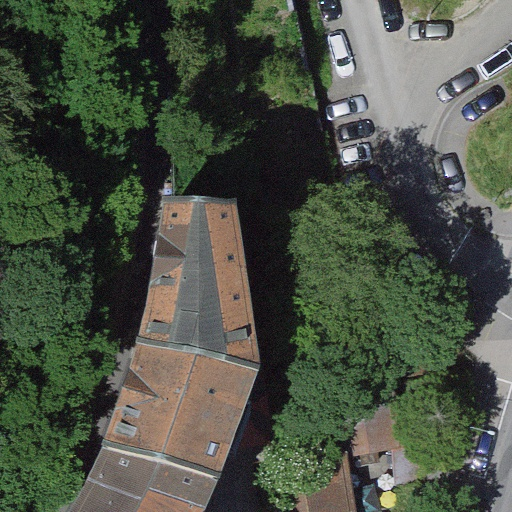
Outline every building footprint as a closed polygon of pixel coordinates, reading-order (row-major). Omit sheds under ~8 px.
[(177,193),(152,341),(287,362),(260,188),(177,193)] [(232,492),(287,362),(152,341),(114,448),(232,492)] [(406,386),(455,386),(455,356),(406,355),(406,386)] [(357,468),(404,456),(379,359),(332,371),(357,468)] [(232,492),(114,448),(82,511),(222,511),(225,509),(232,492)] [(358,511),(350,457),(311,462),(268,468),(274,511),(358,511)] [(398,462),(397,492),(421,493),(422,462),(398,462)]
